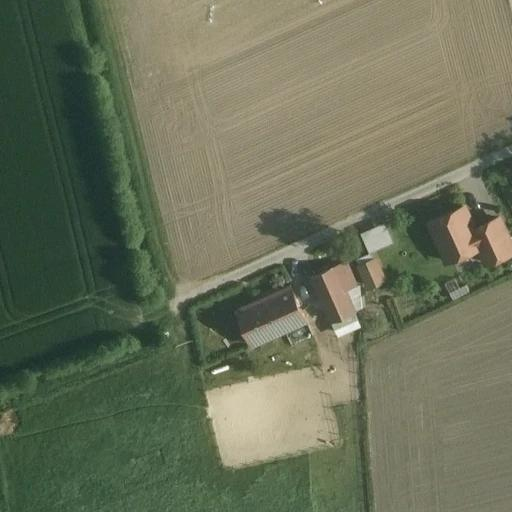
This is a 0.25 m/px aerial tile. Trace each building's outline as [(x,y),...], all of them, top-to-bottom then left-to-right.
[(481,244),(474,227),(465,206),(429,221),(432,228),(432,230),(435,239),(438,240),(447,259),(478,245),(481,244)] [(481,244),(478,245),(486,262),(511,249),(511,246),(497,217),(474,227),(481,244)] [(385,222),(360,233),(369,253),(394,242),(385,222)] [(377,257),(357,265),(367,290),(388,282),(377,257)] [(347,262),(311,277),(330,323),(358,312),(348,289),(357,286),(347,262)] [(306,321),(290,286),(239,308),(254,344),(306,321)]
